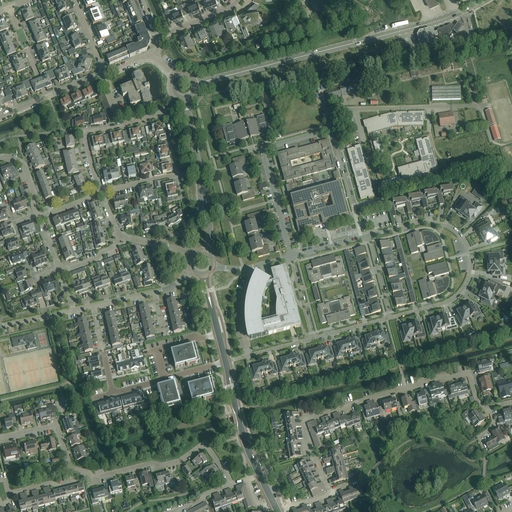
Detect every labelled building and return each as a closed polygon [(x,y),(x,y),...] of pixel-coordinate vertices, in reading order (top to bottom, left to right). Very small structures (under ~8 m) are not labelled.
[(92,6),(93,9),(99,6),(98,3),(96,4),(94,0),(90,0),(84,3),(86,8),(92,6)] [(195,2),(191,3),(195,12),(201,10),(199,5),(201,3),(201,2),(199,0),(194,0),(195,1),(195,2)] [(124,6),(126,12),(136,7),(134,2),(124,6)] [(185,2),(182,3),(185,10),(187,9),(190,15),(195,12),(191,3),(188,4),(188,3),(187,3),(186,3),(185,2)] [(58,18),(64,15),(63,12),(69,9),(67,3),(57,7),(59,11),(55,12),(58,18)] [(178,9),(175,10),(179,19),(184,17),(182,12),(185,11),(185,10),(182,3),(176,5),(178,9)] [(88,14),(91,19),(101,15),(99,10),(101,9),(99,6),(93,9),(94,11),(88,14)] [(246,12),(245,13),(244,12),(239,15),(243,25),(249,22),(248,21),(250,21),(252,20),(254,20),(256,20),(258,23),(261,20),(259,17),(257,18),(257,10),(254,11),(253,11),(254,9),(251,6),(247,9),(249,11),(248,12),(246,12)] [(126,12),(128,17),(138,12),(136,7),(126,12)] [(21,11),(23,17),(32,13),(30,8),(21,11)] [(168,8),(165,10),(168,18),(171,16),(173,22),(179,19),(175,10),(170,12),(168,8)] [(128,17),(130,21),(140,17),(138,12),(128,17)] [(28,21),(29,23),(35,21),(32,13),(23,17),(26,22),(28,21)] [(231,15),(224,18),(227,26),(228,29),(236,26),(235,23),(239,21),(236,13),(231,15)] [(65,26),(74,22),(72,16),(65,19),(64,15),(58,18),(60,23),(63,22),(65,26)] [(99,22),(100,25),(106,22),(105,19),(103,20),(101,15),(91,19),(93,25),(99,22)] [(130,22),(129,22),(132,27),(142,22),(140,17),(130,21),(130,22)] [(29,23),(31,29),(39,25),(37,20),(35,21),(29,23)] [(209,24),(211,29),(214,35),(217,34),(218,34),(218,33),(226,30),(223,24),(220,26),(218,20),(209,24)] [(95,30),(97,36),(108,31),(110,30),(108,25),(111,24),(110,21),(106,22),(100,25),(101,28),(95,30)] [(65,36),(72,34),(70,30),(77,27),(74,22),(65,26),(66,29),(63,31),(65,36)] [(436,32),(436,36),(439,39),(447,38),(452,31),(456,34),(462,26),(458,22),(454,27),(452,25),(448,25),(447,27),(443,27),(442,29),(438,29),(436,32)] [(0,32),(1,35),(7,32),(6,30),(8,29),(6,24),(0,26),(0,32)] [(31,29),(33,34),(41,30),(39,25),(31,29)] [(131,47),(126,49),(129,56),(130,57),(135,55),(135,54),(138,52),(139,53),(147,50),(148,47),(147,47),(148,45),(149,45),(150,42),(147,34),(146,35),(144,31),(145,30),(143,25),(134,28),(136,33),(130,35),(132,38),(139,35),(140,40),(137,41),(139,45),(134,46),(131,39),(128,41),(131,47)] [(195,31),(197,36),(198,40),(204,37),(203,36),(210,33),(207,26),(204,28),(203,26),(200,28),(200,29),(195,31)] [(33,34),(35,39),(43,35),(41,30),(33,34)] [(430,30),(419,33),(417,37),(420,45),(424,47),(435,45),(437,41),(436,38),(438,38),(437,34),(435,34),(434,32),(430,30)] [(108,31),(97,36),(100,41),(106,39),(108,44),(108,45),(116,41),(113,36),(112,36),(110,31),(108,31)] [(1,35),(0,35),(0,41),(1,41),(9,38),(7,32),(1,35)] [(184,45),(187,44),(187,45),(188,45),(188,46),(189,46),(190,46),(190,45),(196,43),(193,36),(190,38),(188,33),(180,36),(181,39),(181,41),(181,42),(182,42),(183,42),(184,45)] [(35,39),(37,44),(45,40),(48,39),(46,34),(43,35),(35,39)] [(71,40),(73,44),(82,40),(80,34),(73,37),(72,34),(65,36),(68,42),(71,40)] [(3,46),(11,43),(9,38),(1,41),(3,46)] [(36,47),(38,52),(47,49),(45,46),(47,46),(47,44),(45,40),(37,44),(38,46),(36,47)] [(71,50),(68,51),(70,56),(73,55),(75,54),(79,52),(78,49),(84,46),(82,40),(73,44),(74,48),(71,49),(71,50)] [(5,51),(13,48),(11,43),(3,46),(5,51)] [(7,56),(16,53),(13,48),(5,51),(7,56)] [(38,52),(40,57),(49,54),(47,49),(38,52)] [(126,49),(121,51),(124,58),(129,56),(126,49)] [(121,51),(116,53),(119,61),(124,58),(121,51)] [(11,60),(13,63),(21,60),(19,54),(17,55),(16,53),(7,56),(9,59),(10,60),(11,60)] [(116,53),(111,55),(114,63),(119,61),(116,53)] [(49,54),(40,57),(42,62),(51,59),(49,54)] [(111,55),(106,57),(109,65),(114,63),(111,55)] [(83,57),(80,63),(91,67),(92,63),(91,63),(92,61),(83,57)] [(13,63),(15,68),(23,65),(21,60),(13,63)] [(66,69),(61,71),(65,81),(69,80),(68,79),(70,78),(67,71),(71,69),(68,63),(64,65),(66,69)] [(78,68),(76,69),(78,74),(82,72),(83,70),(87,72),(88,70),(89,71),(91,67),(80,63),(78,68)] [(23,65),(15,68),(17,73),(25,70),(23,65)] [(55,69),(50,71),(52,77),(56,75),(59,82),(61,82),(61,83),(65,81),(61,71),(58,72),(55,69)] [(45,77),(39,80),(43,89),(46,88),(47,89),(50,88),(50,86),(51,85),(48,78),(52,77),(50,71),(43,73),(45,77)] [(364,72),(334,78),(335,82),(365,75),(364,72)] [(128,97),(129,100),(129,102),(130,102),(131,106),(141,103),(142,102),(144,108),(151,106),(150,103),(151,102),(149,92),(148,92),(148,91),(149,91),(149,88),(146,89),(146,87),(146,86),(141,73),(133,77),(135,81),(119,87),(119,88),(120,87),(122,91),(121,92),(123,97),(128,95),(129,97),(128,97)] [(31,78),(26,81),(28,87),(32,85),(35,92),(37,92),(37,93),(41,91),(41,90),(43,89),(39,80),(34,82),(31,78)] [(18,88),(23,99),(26,98),(26,96),(27,95),(24,88),(28,87),(26,81),(19,83),(20,85),(17,86),(18,88)] [(330,91),(325,92),(327,99),(333,98),(333,96),(341,94),(342,96),(356,92),(356,93),(354,83),(333,88),(334,90),(330,91)] [(17,100),(18,99),(19,101),(23,99),(18,88),(15,90),(13,86),(7,88),(10,94),(14,93),(17,100)] [(460,86),(432,87),(432,100),(460,100),(460,86)] [(90,89),(82,92),(83,94),(85,98),(91,96),(92,98),(98,95),(99,97),(101,96),(98,88),(91,91),(90,89)] [(79,93),(71,97),(72,99),(74,103),(75,105),(86,100),(85,98),(83,94),(80,96),(79,93)] [(74,103),(72,99),(69,100),(68,98),(60,101),(63,108),(68,105),(69,109),(75,107),(74,105),(75,105),(74,103)] [(484,111),(489,127),(496,124),(492,109),(484,111)] [(379,117),(363,122),(364,128),(365,127),(367,135),(396,127),(398,127),(424,127),(423,119),(424,119),(424,112),(408,113),(408,114),(407,114),(407,113),(396,113),(390,114),(380,117),(380,118),(379,118),(379,117)] [(438,114),(440,127),(454,125),(453,112),(438,114)] [(90,119),(90,120),(91,125),(103,124),(103,121),(106,121),(105,116),(105,114),(100,115),(100,117),(93,118),(90,119)] [(75,120),(72,121),(72,127),(84,126),(84,123),(87,123),(87,115),(83,116),(83,117),(81,117),(82,119),(75,120)] [(247,124),(245,124),(248,137),(250,136),(251,138),(259,135),(259,134),(261,134),(262,136),(269,134),(268,132),(271,131),(269,127),(267,117),(264,118),(264,116),(257,117),(257,120),(255,120),(246,122),(247,124)] [(229,143),(230,145),(237,143),(236,141),(238,140),(238,141),(247,139),(247,137),(248,137),(245,124),(244,125),(243,123),(234,125),(234,126),(232,126),(232,124),(224,126),(225,128),(223,129),(227,143),(229,143)] [(152,133),(156,135),(161,127),(157,124),(156,125),(151,126),(148,127),(149,134),(151,134),(152,133)] [(161,127),(156,135),(159,138),(159,139),(159,141),(161,140),(166,139),(166,136),(165,136),(164,131),(165,130),(161,127)] [(135,131),(137,140),(142,139),(143,143),(147,142),(146,137),(145,133),(142,133),(141,129),(136,130),(136,131),(135,131),(135,129),(135,131)] [(128,136),(126,136),(128,144),(131,144),(131,143),(132,143),(132,141),(137,140),(135,131),(134,131),(133,130),(129,131),(130,136),(128,136)] [(116,133),(118,144),(124,142),(124,144),(128,144),(126,136),(123,137),(122,132),(118,133),(118,135),(117,135),(116,133)] [(111,140),(108,140),(109,148),(113,147),(112,145),(118,144),(116,133),(116,135),(115,135),(115,134),(110,135),(111,140)] [(98,137),(97,137),(100,147),(105,146),(106,149),(109,148),(108,140),(105,141),(104,136),(99,137),(99,139),(98,139),(98,137)] [(92,143),(90,144),(90,148),(91,153),(95,152),(94,149),(100,147),(97,137),(98,139),(96,139),(96,138),(92,139),(92,143)] [(421,162),(397,168),(399,174),(401,174),(401,175),(402,180),(402,181),(413,178),(413,177),(414,177),(414,178),(430,174),(429,171),(431,170),(432,171),(438,170),(436,165),(432,150),(431,149),(432,149),(429,138),(423,140),(422,140),(421,138),(415,140),(421,162)] [(297,149),(287,152),(287,153),(285,153),(285,152),(278,154),(279,159),(280,158),(282,168),(281,168),(283,173),(285,180),(293,178),(296,177),(296,178),(301,177),(301,176),(306,175),(311,174),(311,173),(313,173),(318,172),(318,171),(326,169),(326,170),(331,169),(331,168),(335,167),(333,161),(334,161),(333,157),(331,158),(331,155),(330,150),(329,150),(329,148),(328,141),(321,143),(321,144),(319,144),(318,143),(297,149),(297,148),(297,149)] [(159,154),(169,152),(167,152),(167,151),(168,151),(167,146),(163,147),(162,143),(158,144),(158,148),(157,148),(158,149),(156,149),(157,153),(158,153),(159,154)] [(25,154),(26,157),(28,156),(32,164),(29,165),(31,168),(33,166),(35,170),(45,166),(35,145),(25,149),(27,153),(25,154)] [(63,153),(68,175),(79,173),(77,168),(78,168),(77,166),(75,157),(76,157),(75,154),(74,155),(73,150),(63,153)] [(161,160),(161,163),(166,162),(165,159),(170,158),(169,153),(167,154),(167,152),(169,152),(159,154),(159,155),(157,155),(158,159),(160,159),(160,160),(161,160)] [(356,154),(350,156),(363,205),(369,203),(370,204),(375,203),(361,152),(356,153),(356,154)] [(233,178),(234,181),(243,179),(242,176),(243,176),(240,166),(246,165),(244,156),(232,159),(233,166),(229,167),(233,179),(233,178)] [(137,168),(138,173),(141,173),(142,175),(150,173),(150,171),(152,170),(151,165),(150,161),(145,162),(145,165),(140,166),(140,168),(137,168)] [(161,167),(161,168),(162,173),(171,171),(171,170),(172,170),(171,165),(166,166),(166,162),(161,163),(162,166),(161,167)] [(12,165),(6,167),(10,178),(13,176),(14,178),(19,177),(17,172),(15,173),(12,165)] [(122,168),(121,168),(122,172),(127,171),(128,173),(129,177),(135,176),(134,171),(133,165),(132,166),(126,167),(122,168)] [(10,178),(6,167),(1,169),(3,177),(0,178),(2,183),(5,182),(5,180),(7,179),(6,179),(10,178)] [(103,175),(101,175),(101,178),(102,178),(104,178),(105,184),(112,182),(112,181),(110,172),(108,172),(107,168),(102,169),(103,173),(103,175)] [(118,170),(110,172),(112,181),(120,179),(119,177),(122,177),(121,173),(119,174),(118,170)] [(73,184),(84,180),(83,177),(82,178),(81,175),(74,178),(75,181),(72,182),(73,184)] [(400,176),(381,182),(382,187),(401,181),(400,176)] [(234,184),(237,196),(241,195),(243,201),(255,198),(253,189),(247,191),(244,181),(243,179),(234,181),(235,184),(234,184)] [(76,183),(78,188),(86,185),(84,180),(73,184),(76,183)] [(165,187),(166,192),(177,190),(175,190),(175,189),(176,189),(175,184),(170,185),(170,181),(162,183),(163,187),(165,187)] [(328,225),(328,224),(349,218),(340,182),(290,196),(292,203),(297,220),(295,221),(298,232),(312,228),(312,229),(311,230),(315,229),(314,227),(324,225),(325,226),(324,225),(327,224),(328,226),(328,225)] [(259,185),(260,190),(261,196),(265,195),(263,189),(268,188),(266,183),(259,185)] [(78,188),(80,193),(87,190),(86,187),(87,187),(86,185),(78,188)] [(151,186),(145,187),(147,198),(151,197),(151,201),(158,200),(156,193),(153,194),(151,186)] [(451,186),(435,190),(437,196),(439,205),(443,204),(440,194),(443,194),(443,195),(449,193),(449,192),(453,191),(451,186)] [(137,197),(138,202),(138,204),(144,203),(144,199),(147,198),(145,187),(139,188),(140,196),(137,197)] [(177,190),(166,192),(168,198),(166,198),(167,203),(174,201),(173,197),(177,196),(177,192),(175,192),(175,191),(177,190)] [(435,190),(419,194),(421,201),(423,207),(423,209),(427,208),(425,198),(427,198),(428,199),(437,196),(435,190)] [(45,198),(45,200),(54,197),(53,192),(50,193),(50,192),(43,195),(44,199),(45,198)] [(22,198),(18,200),(21,210),(27,208),(25,201),(27,199),(25,193),(22,194),(23,196),(22,197),(21,198),(22,198)] [(419,194),(403,198),(405,205),(407,213),(411,212),(409,203),(411,202),(412,203),(421,201),(419,194)] [(127,195),(119,196),(120,199),(114,201),(115,209),(126,207),(124,201),(128,200),(127,195)] [(466,200),(461,197),(455,206),(458,208),(455,211),(458,213),(458,214),(461,216),(461,215),(462,216),(469,206),(465,204),(467,202),(466,200)] [(12,200),(11,198),(8,199),(10,206),(13,205),(16,212),(21,210),(18,200),(14,201),(14,200),(13,200),(12,200)] [(403,198),(387,203),(391,217),(395,216),(393,206),(395,205),(396,207),(405,205),(403,198)] [(88,206),(90,211),(98,208),(96,203),(88,206)] [(472,209),(469,206),(462,216),(468,220),(471,217),(474,219),(483,207),(477,203),(474,207),(472,209)] [(174,215),(171,216),(175,224),(177,223),(178,224),(180,223),(181,221),(179,216),(181,215),(177,207),(173,210),(172,210),(172,211),(174,215)] [(90,211),(93,216),(100,213),(98,208),(90,211)] [(274,213),(273,209),(266,211),(268,221),(276,219),(275,215),(270,216),(270,214),(274,213)] [(121,224),(125,224),(126,227),(132,226),(131,223),(130,215),(135,214),(134,211),(126,212),(127,215),(120,217),(121,224)] [(93,216),(95,222),(100,220),(102,219),(100,213),(93,216)] [(248,235),(249,237),(258,235),(257,232),(258,232),(255,223),(261,221),(259,213),(247,216),(248,222),(244,223),(248,235)] [(67,214),(62,216),(65,224),(66,227),(71,225),(70,223),(67,214)] [(164,214),(160,216),(162,225),(166,223),(168,227),(170,228),(172,227),(173,225),(174,224),(175,224),(171,216),(167,218),(166,214),(164,214)] [(154,221),(151,222),(152,231),(154,230),(156,232),(158,231),(159,230),(158,225),(162,225),(160,216),(155,217),(154,218),(154,221)] [(61,228),(58,218),(53,220),(56,230),(61,228)] [(146,218),(141,218),(141,222),(141,227),(144,226),(145,231),(146,232),(148,232),(149,231),(152,231),(151,222),(148,222),(147,219),(146,218)] [(480,236),(490,230),(488,227),(490,225),(490,224),(487,218),(478,224),(479,227),(476,229),(478,232),(477,233),(479,236),(480,235),(480,236)] [(90,231),(90,232),(102,229),(101,223),(101,224),(100,220),(95,222),(93,222),(91,224),(92,231),(90,231)] [(6,223),(1,225),(0,226),(2,230),(1,231),(3,237),(8,235),(13,234),(10,227),(7,228),(7,227),(6,223)] [(33,223),(27,225),(30,234),(34,233),(36,235),(40,233),(37,227),(35,228),(33,223)] [(30,234),(27,225),(21,227),(23,233),(21,234),(23,240),(27,238),(26,235),(30,234)] [(489,244),(499,239),(496,233),(494,233),(492,234),(490,230),(480,236),(484,243),(487,241),(489,244)] [(425,244),(425,246),(432,235),(431,234),(428,233),(426,233),(424,233),(422,234),(422,232),(422,233),(419,234),(418,233),(413,235),(413,234),(406,236),(411,254),(418,252),(417,248),(422,246),(421,245),(425,244)] [(249,240),(252,252),(256,251),(258,257),(270,254),(268,245),(262,247),(259,238),(258,235),(249,237),(250,240),(249,240)] [(432,235),(425,246),(427,245),(428,249),(426,249),(428,254),(423,255),(425,262),(444,257),(442,250),(441,251),(440,246),(439,246),(438,242),(439,242),(437,242),(437,241),(436,239),(434,237),(433,235),(432,235)] [(58,240),(60,245),(70,242),(68,237),(58,240)] [(17,239),(6,243),(9,251),(20,247),(17,239)] [(94,242),(96,249),(101,248),(101,246),(105,245),(104,240),(94,242)] [(382,248),(383,254),(391,251),(388,240),(379,243),(381,248),(382,248)] [(60,245),(62,251),(72,247),(70,242),(60,245)] [(41,255),(38,256),(42,265),(47,263),(45,256),(47,255),(44,246),(41,247),(43,251),(40,252),(41,255)] [(62,251),(64,256),(72,253),(74,252),(72,247),(62,251)] [(133,258),(143,255),(141,250),(139,251),(138,248),(134,249),(133,247),(123,250),(125,253),(130,251),(131,252),(130,253),(130,254),(131,257),(132,257),(133,258)] [(355,249),(358,260),(365,258),(364,253),(365,253),(363,247),(355,249)] [(9,262),(12,261),(14,265),(21,263),(21,261),(23,262),(25,261),(24,258),(28,256),(25,250),(21,252),(22,253),(11,257),(11,255),(8,257),(9,262)] [(27,253),(29,257),(31,261),(33,260),(36,267),(42,265),(38,256),(35,257),(34,254),(32,255),(30,251),(27,253)] [(391,251),(383,254),(384,259),(383,259),(385,265),(386,265),(387,268),(395,265),(391,251)] [(72,253),(64,256),(66,261),(70,259),(71,262),(76,260),(74,252),(72,253)] [(487,263),(487,264),(499,264),(498,258),(501,258),(502,257),(502,252),(491,252),(491,255),(487,256),(487,260),(486,260),(486,263),(487,263)] [(143,255),(133,258),(136,266),(144,263),(143,260),(145,259),(143,255)] [(324,260),(323,260),(327,275),(331,274),(332,278),(336,276),(336,275),(337,275),(338,277),(345,275),(340,257),(330,259),(330,257),(324,258),(324,260)] [(365,258),(358,260),(361,271),(369,269),(368,263),(367,264),(365,258)] [(316,263),(313,264),(306,266),(311,284),(318,282),(318,280),(319,280),(319,281),(323,280),(322,277),(327,275),(323,260),(321,261),(321,259),(320,259),(320,260),(315,261),(316,263)] [(437,281),(435,282),(446,288),(446,287),(447,285),(447,282),(447,280),(447,279),(448,278),(447,278),(446,275),(447,275),(446,270),(447,269),(445,262),(426,267),(428,274),(433,273),(434,278),(436,278),(437,281)] [(141,268),(143,275),(154,273),(152,268),(150,269),(150,266),(145,267),(144,264),(139,266),(140,268),(141,268)] [(499,264),(487,264),(487,272),(491,272),(491,276),(502,275),(502,268),(501,267),(499,267),(499,264)] [(397,275),(395,265),(387,268),(386,268),(387,268),(388,271),(387,271),(388,277),(389,276),(390,282),(405,278),(404,273),(397,275)] [(15,271),(18,279),(16,280),(17,283),(24,280),(23,278),(27,276),(25,271),(25,270),(24,268),(19,270),(15,271)] [(250,298),(249,302),(248,306),(248,310),(248,314),(248,318),(248,322),(248,327),(249,331),(250,335),(251,339),(253,338),(264,336),(263,334),(267,332),(268,334),(289,329),(290,329),(289,326),(294,325),(295,327),(300,326),(297,316),(291,292),(289,293),(288,288),(290,287),(285,268),(271,271),(272,275),(271,276),(269,275),(268,278),(270,279),(269,280),(260,276),(258,275),(256,279),(255,283),(253,286),(252,290),(251,294),(251,295),(250,294),(250,295),(249,297),(249,298),(250,298)] [(111,281),(113,280),(115,285),(118,284),(119,287),(123,285),(120,275),(114,277),(112,272),(108,274),(111,281)] [(127,272),(120,275),(123,285),(128,283),(127,281),(130,280),(127,272)] [(365,289),(373,286),(371,281),(372,281),(371,275),(370,275),(369,272),(361,274),(365,288),(365,289)] [(143,275),(145,283),(144,283),(144,287),(152,285),(151,282),(153,281),(152,278),(155,278),(154,273),(143,275)] [(92,281),(89,282),(91,286),(94,285),(95,289),(98,288),(99,290),(104,289),(100,278),(99,276),(91,279),(92,281)] [(108,276),(100,278),(104,289),(108,287),(108,285),(110,284),(108,276)] [(53,279),(47,281),(51,292),(55,291),(57,294),(61,292),(58,284),(55,285),(53,279)] [(88,280),(80,282),(84,293),(89,291),(88,289),(91,288),(88,280)] [(391,287),(392,292),(401,290),(398,280),(390,282),(392,287),(391,287)] [(446,288),(435,282),(435,283),(432,284),(432,283),(426,284),(425,280),(418,281),(423,300),(430,298),(430,297),(435,296),(435,295),(438,294),(439,295),(438,294),(440,293),(442,292),(444,291),(445,289),(446,288)] [(22,286),(25,292),(33,289),(30,283),(28,284),(27,281),(19,284),(20,287),(22,286)] [(51,292),(47,281),(41,283),(44,289),(41,290),(44,299),(48,297),(47,294),(51,292)] [(483,289),(483,290),(496,296),(500,289),(503,290),(499,298),(511,303),(511,287),(506,285),(504,287),(503,287),(501,286),(491,281),(490,284),(486,283),(485,286),(484,286),(482,289),(483,289)] [(84,293),(80,282),(73,285),(75,293),(78,292),(79,294),(84,293)] [(365,289),(365,288),(360,290),(364,295),(367,294),(368,300),(377,297),(375,292),(374,292),(373,286),(365,289)] [(483,296),(482,299),(481,302),(491,307),(493,302),(493,301),(493,299),(491,298),(492,295),(483,290),(482,290),(480,294),(483,296)] [(24,300),(25,303),(27,308),(39,303),(37,299),(42,297),(40,291),(31,294),(32,297),(24,300)] [(402,294),(394,296),(396,301),(395,301),(396,307),(405,305),(402,294)] [(339,304),(335,305),(339,320),(340,320),(341,321),(346,320),(346,317),(355,315),(350,296),(343,298),(344,300),(343,301),(342,299),(338,301),(339,304)] [(377,300),(362,304),(359,305),(361,316),(365,315),(363,308),(370,307),(372,314),(380,311),(379,306),(378,306),(377,301),(377,300)] [(168,308),(169,311),(177,309),(176,306),(180,305),(180,303),(166,306),(167,308),(168,308)] [(339,320),(335,305),(330,306),(329,303),(325,304),(326,305),(324,305),(324,303),(317,305),(322,324),(331,321),(332,323),(337,322),(337,321),(339,320)] [(465,307),(464,308),(465,309),(470,317),(469,317),(473,315),(474,318),(476,318),(477,318),(481,315),(476,305),(470,308),(468,305),(468,306),(467,305),(464,306),(465,307)] [(470,317),(465,309),(463,310),(462,309),(460,311),(460,312),(458,313),(459,315),(455,316),(459,326),(463,324),(464,322),(464,320),(470,317)] [(170,319),(171,322),(179,320),(179,317),(183,316),(182,314),(169,317),(169,319),(170,319)] [(439,318),(438,318),(439,320),(441,329),(445,328),(446,330),(447,331),(448,331),(458,328),(453,318),(444,320),(443,316),(442,317),(442,316),(439,316),(439,318)] [(74,325),(75,326),(88,323),(88,322),(87,322),(86,318),(78,320),(78,324),(74,325)] [(441,329),(439,320),(436,321),(435,320),(432,321),(433,322),(429,323),(430,325),(427,325),(430,337),(433,336),(435,334),(434,331),(441,329)] [(411,325),(410,325),(413,336),(417,335),(418,337),(419,338),(420,338),(425,337),(423,326),(416,328),(415,324),(414,324),(414,323),(411,324),(411,325)] [(185,325),(171,328),(171,330),(173,329),(173,333),(182,331),(181,327),(185,326),(185,325)] [(406,330),(403,331),(400,332),(403,343),(408,341),(409,341),(410,340),(409,337),(413,336),(410,325),(405,326),(406,330)] [(77,335),(77,337),(91,334),(90,332),(89,332),(88,329),(80,331),(81,334),(77,335)] [(154,331),(145,333),(146,339),(147,339),(147,341),(154,339),(154,337),(154,334),(154,333),(155,333),(154,331)] [(375,334),(374,335),(376,343),(378,343),(379,343),(382,342),(383,345),(390,344),(387,333),(383,334),(383,333),(382,333),(382,332),(378,334),(378,332),(374,333),(375,334)] [(16,338),(17,343),(18,347),(26,345),(28,350),(36,348),(34,339),(29,340),(28,335),(16,338)] [(365,339),(362,340),(364,350),(371,348),(370,345),(373,344),(373,345),(375,344),(376,343),(374,335),(370,336),(370,338),(368,338),(367,338),(367,337),(366,337),(365,338),(365,339)] [(79,346),(79,348),(93,345),(92,343),(91,343),(91,340),(82,342),(83,345),(79,346)] [(346,342),(348,351),(350,350),(350,351),(351,351),(351,350),(354,349),(355,353),(362,351),(359,341),(355,342),(355,340),(354,340),(350,341),(350,340),(346,341),(346,342)] [(337,346),(334,347),(336,358),(343,356),(342,353),(345,352),(347,352),(346,351),(348,351),(346,342),(342,343),(342,345),(340,346),(340,345),(339,345),(338,345),(337,345),(337,346)] [(173,351),(171,352),(175,368),(177,367),(177,368),(184,367),(184,365),(186,364),(186,366),(197,363),(196,359),(198,358),(196,349),(193,349),(192,345),(181,348),(182,349),(180,350),(179,348),(173,350),(173,351)] [(319,349),(318,350),(320,358),(322,358),(323,358),(326,357),(327,360),(334,358),(331,348),(327,349),(327,348),(326,348),(326,347),(322,348),(322,347),(318,348),(319,349)] [(309,354),(306,355),(308,365),(315,363),(314,360),(317,359),(317,360),(319,359),(318,359),(320,358),(318,350),(314,351),(314,353),(312,353),(311,352),(310,352),(309,353),(309,354)] [(138,351),(135,352),(138,368),(145,366),(143,358),(140,359),(138,351)] [(133,360),(129,361),(131,369),(138,368),(135,352),(131,353),(133,360)] [(91,354),(82,356),(83,361),(88,360),(89,363),(99,361),(97,355),(92,357),(91,354)] [(125,354),(121,355),(124,371),(131,369),(129,361),(126,362),(125,354)] [(119,363),(116,364),(118,372),(124,371),(121,355),(117,356),(119,363)] [(290,357),(292,366),(294,365),(294,366),(295,366),(295,365),(298,364),(299,368),(306,366),(303,356),(299,356),(299,355),(298,355),(294,356),(294,355),(290,356),(290,357)] [(281,361),(278,362),(280,373),(287,371),(286,367),(289,367),(291,367),(291,366),(292,366),(290,357),(286,358),(286,360),(284,361),(284,360),(283,360),(282,360),(281,360),(281,361)] [(492,358),(477,363),(479,370),(477,370),(478,374),(489,370),(489,367),(491,367),(490,362),(493,361),(492,358)] [(89,367),(84,368),(85,373),(91,372),(95,371),(94,368),(100,367),(99,361),(89,363),(89,367)] [(262,364),(262,365),(264,373),(266,373),(267,373),(270,372),(271,375),(278,373),(275,363),(271,364),(271,363),(270,363),(270,362),(266,363),(266,362),(262,363),(262,364)] [(253,369),(250,370),(252,380),(259,378),(258,375),(261,374),(261,375),(263,374),(262,374),(264,373),(262,365),(258,366),(258,368),(256,368),(255,368),(255,367),(254,367),(253,368),(253,369)] [(91,376),(86,377),(87,382),(97,380),(96,377),(102,376),(101,370),(95,371),(91,372),(91,376)] [(482,392),(483,396),(487,395),(486,391),(492,390),(489,377),(479,380),(482,392)] [(190,385),(187,386),(192,402),(194,402),(194,403),(214,398),(212,393),(215,393),(212,383),(210,384),(209,379),(198,382),(199,384),(196,385),(196,383),(189,385),(190,385)] [(462,383),(456,385),(459,397),(468,394),(467,391),(464,379),(460,380),(462,383)] [(511,380),(506,382),(497,384),(501,398),(510,396),(508,390),(511,389),(511,380)] [(158,389),(157,389),(159,396),(161,395),(161,398),(160,398),(162,409),(166,408),(167,410),(177,407),(176,405),(181,404),(178,393),(176,394),(175,391),(177,391),(175,384),(174,385),(174,382),(157,387),(158,389)] [(437,382),(434,383),(438,396),(441,395),(441,396),(444,395),(441,384),(437,385),(437,382)] [(451,382),(447,383),(449,388),(451,395),(447,396),(448,399),(458,397),(459,397),(456,385),(452,386),(451,382)] [(428,387),(430,392),(431,399),(435,398),(434,397),(438,396),(434,383),(431,384),(432,386),(428,387)] [(416,396),(418,404),(419,407),(427,405),(422,389),(419,390),(420,394),(416,396)] [(142,393),(136,395),(137,395),(140,406),(148,404),(146,398),(143,398),(142,393)] [(137,395),(131,396),(134,406),(134,407),(140,406),(137,395)] [(407,407),(409,413),(416,411),(415,405),(414,402),(410,403),(409,397),(401,399),(403,408),(407,407)] [(126,398),(121,399),(124,410),(129,409),(129,408),(126,398)] [(119,399),(114,400),(116,411),(122,409),(119,399)] [(388,401),(391,409),(397,408),(395,399),(388,401)] [(114,400),(108,402),(111,413),(117,412),(116,411),(114,400)] [(372,401),(369,402),(373,417),(379,416),(379,417),(383,416),(382,413),(381,409),(378,410),(376,404),(373,405),(372,401)] [(385,411),(391,409),(388,401),(382,402),(385,411)] [(108,402),(103,403),(106,415),(111,413),(108,402)] [(362,414),(364,419),(364,421),(367,420),(367,419),(373,417),(369,402),(366,403),(367,406),(364,407),(365,413),(362,414)] [(99,410),(96,411),(98,417),(106,415),(103,403),(98,405),(99,410)] [(44,407),(47,420),(52,419),(51,414),(54,413),(52,405),(44,407)] [(35,409),(34,409),(35,417),(37,416),(39,416),(40,418),(41,422),(47,420),(44,407),(35,409)] [(468,417),(472,423),(475,427),(484,420),(482,416),(480,417),(475,411),(471,414),(468,410),(464,413),(461,415),(464,419),(468,417)] [(503,414),(497,415),(499,423),(505,422),(511,420),(511,419),(511,411),(510,410),(502,412),(503,414)] [(31,413),(25,415),(27,424),(33,423),(32,417),(35,417),(34,411),(30,412),(31,413)] [(350,417),(353,426),(355,429),(361,426),(357,415),(356,411),(352,412),(353,416),(350,417)] [(19,414),(16,415),(16,416),(17,421),(20,420),(21,426),(27,424),(25,415),(25,412),(19,413),(19,414)] [(284,415),(285,421),(294,419),(293,416),(299,415),(298,412),(284,415)] [(340,427),(346,425),(343,417),(341,418),(339,412),(336,413),(340,427)] [(331,421),(334,429),(340,427),(336,413),(332,414),(334,420),(331,421)] [(9,419),(4,420),(6,429),(13,428),(12,422),(15,421),(14,416),(14,414),(9,415),(9,419)] [(346,425),(347,428),(353,426),(350,417),(347,418),(346,414),(343,415),(344,417),(343,417),(346,425)] [(324,417),(329,431),(334,429),(331,421),(329,422),(327,416),(324,417)] [(69,431),(70,434),(78,431),(77,427),(73,428),(71,423),(75,421),(73,417),(62,420),(66,432),(69,431)] [(330,434),(324,417),(321,419),(323,424),(320,425),(323,433),(324,436),(330,434)] [(307,424),(309,429),(314,426),(315,430),(316,432),(318,435),(323,433),(320,425),(317,426),(315,420),(307,424)] [(286,427),(287,432),(296,431),(295,428),(301,427),(301,424),(286,427)] [(505,439),(501,433),(499,429),(491,433),(494,437),(488,441),(487,440),(484,442),(488,448),(497,443),(505,439)] [(78,431),(70,434),(71,437),(68,438),(71,447),(80,444),(77,436),(80,434),(79,431),(78,431)] [(289,438),(290,444),(298,442),(298,440),(303,439),(303,436),(289,438)] [(40,444),(41,449),(41,450),(47,449),(48,451),(56,449),(54,439),(46,441),(47,443),(40,444)] [(28,443),(24,444),(26,453),(33,451),(34,453),(37,452),(36,448),(35,443),(35,441),(28,442),(28,443)] [(287,444),(288,452),(297,450),(297,447),(301,446),(300,442),(298,442),(290,444),(287,444)] [(6,458),(11,457),(15,456),(16,458),(22,457),(20,449),(16,449),(15,445),(3,448),(4,449),(3,450),(4,451),(6,458)] [(84,446),(77,449),(72,450),(76,461),(85,458),(82,452),(85,451),(84,446)] [(342,456),(339,447),(328,450),(330,456),(329,456),(323,457),(323,461),(342,456)] [(297,450),(288,452),(290,458),(303,456),(302,452),(298,453),(297,450)] [(192,462),(195,466),(196,467),(202,462),(203,464),(207,462),(202,455),(192,462)] [(331,461),(332,464),(340,462),(343,461),(342,456),(323,461),(324,464),(330,462),(330,461),(331,461)] [(300,470),(313,464),(311,461),(306,464),(305,461),(294,466),(297,472),(300,470)] [(332,467),(326,469),(326,472),(342,468),(345,467),(343,461),(340,462),(332,464),(333,468),(332,468),(332,467)] [(300,470),(302,476),(310,472),(309,469),(314,467),(313,464),(300,470)] [(182,469),(187,476),(191,473),(187,466),(182,469)] [(205,466),(201,469),(195,474),(198,477),(201,475),(205,480),(208,478),(212,475),(211,473),(214,471),(210,466),(207,469),(205,466)] [(334,472),(335,476),(347,473),(345,467),(342,468),(326,472),(327,475),(333,473),(334,472)] [(168,472),(162,474),(165,485),(170,483),(171,485),(175,484),(172,475),(169,476),(168,472)] [(302,476),(305,481),(318,475),(317,472),(311,474),(310,472),(302,476)] [(140,475),(141,480),(142,486),(149,484),(150,487),(153,486),(150,476),(147,477),(146,473),(140,475)] [(329,481),(330,484),(348,479),(347,473),(335,476),(336,479),(335,480),(335,479),(329,481)] [(154,480),(155,485),(155,487),(165,485),(162,474),(156,475),(157,479),(154,480)] [(308,486),(308,487),(315,483),(314,480),(319,477),(318,475),(305,481),(302,483),(305,488),(308,486)] [(134,490),(136,489),(136,492),(140,491),(138,482),(134,483),(133,477),(125,479),(126,483),(127,488),(132,487),(132,489),(134,490)] [(112,487),(109,488),(111,495),(122,492),(121,488),(120,485),(117,485),(116,481),(111,482),(112,487)] [(308,487),(310,492),(313,490),(316,489),(319,495),(326,491),(322,483),(317,485),(315,483),(308,487)] [(82,484),(76,486),(78,493),(81,493),(83,499),(86,498),(82,484)] [(235,493),(238,502),(243,500),(243,499),(242,497),(241,494),(240,491),(246,489),(244,484),(235,487),(237,493),(235,493)] [(353,490),(356,499),(363,497),(358,484),(355,485),(356,489),(353,490)] [(493,489),(498,499),(503,497),(502,496),(508,493),(504,484),(497,487),(493,489)] [(71,487),(74,501),(76,501),(75,497),(79,496),(78,493),(76,486),(71,487)] [(346,492),(349,501),(356,499),(353,490),(352,486),(348,488),(349,491),(346,492)] [(46,488),(50,503),(55,502),(55,499),(53,494),(50,495),(50,493),(49,487),(46,488)] [(65,489),(66,496),(70,496),(71,502),(74,501),(71,487),(65,489)] [(106,488),(99,490),(101,498),(105,498),(105,501),(112,499),(111,495),(109,488),(110,493),(107,493),(106,488)] [(227,490),(232,504),(238,502),(235,493),(232,494),(230,489),(227,490)] [(34,491),(38,506),(44,505),(42,497),(38,498),(38,496),(37,490),(34,491)] [(53,494),(55,499),(58,499),(60,505),(62,504),(59,490),(53,492),(53,494)] [(94,497),(91,497),(92,504),(97,503),(99,503),(98,499),(101,498),(99,490),(92,491),(93,495),(94,497)] [(226,496),(223,497),(226,506),(232,504),(227,490),(224,491),(226,496)] [(343,504),(343,503),(349,501),(346,492),(343,494),(342,490),(338,491),(340,496),(340,495),(343,504)] [(30,500),(33,511),(39,509),(38,506),(34,491),(31,492),(33,498),(33,497),(34,499),(30,500)] [(33,511),(30,500),(27,501),(27,499),(26,493),(23,494),(27,509),(32,508),(33,511)] [(219,493),(216,494),(220,508),(226,506),(223,497),(221,498),(219,493)] [(21,511),(27,509),(23,494),(20,495),(21,501),(22,500),(22,502),(18,503),(20,507),(21,511)] [(216,494),(213,495),(215,501),(212,502),(215,510),(220,508),(216,494)] [(336,503),(339,511),(345,509),(343,503),(343,504),(340,495),(340,496),(337,497),(339,502),(336,503)] [(471,498),(468,500),(470,503),(472,507),(472,508),(475,506),(477,511),(478,511),(477,509),(483,506),(484,507),(488,505),(482,495),(472,501),(471,498)] [(334,504),(332,498),(329,499),(333,511),(339,511),(336,503),(334,504)] [(320,502),(317,503),(320,511),(326,511),(325,507),(322,508),(320,502)]
